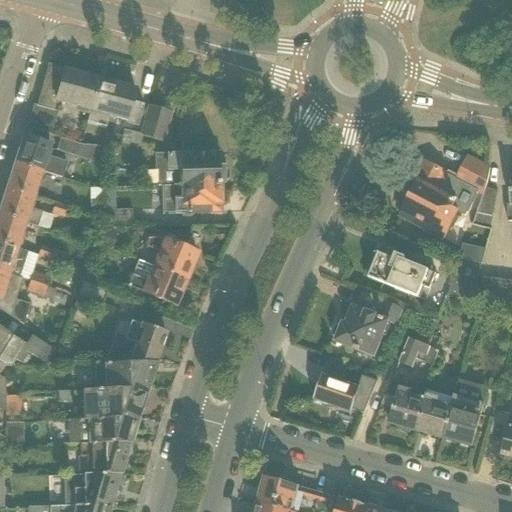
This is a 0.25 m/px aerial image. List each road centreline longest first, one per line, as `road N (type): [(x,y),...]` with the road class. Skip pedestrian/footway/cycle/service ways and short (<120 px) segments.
road 1 (residential): [(327,95),(187,416)]
road 2 (residential): [(236,430),(359,107)]
road 3 (residential): [(495,502),(236,430)]
road 4 (residential): [(0,139),(42,0)]
road 5 (tertiary): [(185,38),(320,85)]
road 6 (tertiary): [(185,38),(48,0)]
road 7 (tertiary): [(318,51),(185,38)]
road 8 (tertiary): [(386,95),(493,113),(506,108)]
